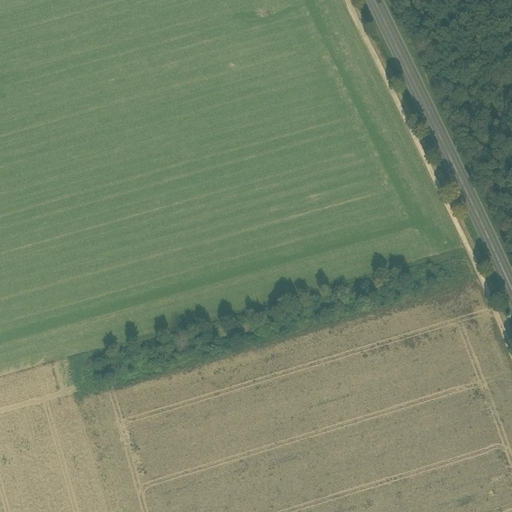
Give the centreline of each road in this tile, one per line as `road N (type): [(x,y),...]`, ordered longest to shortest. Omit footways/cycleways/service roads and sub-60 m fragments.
road 1 (track): [(345,0),(511,359)]
road 2 (secondary): [(511,290),(374,0)]
